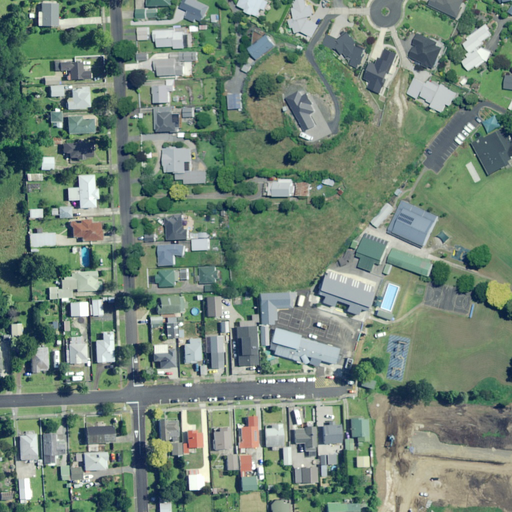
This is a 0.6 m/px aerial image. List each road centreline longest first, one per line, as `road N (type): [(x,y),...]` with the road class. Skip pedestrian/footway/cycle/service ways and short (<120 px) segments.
road 1 (residential): [(114,0),(135,394)]
road 2 (residential): [(135,394),(348,389)]
road 3 (residential): [(0,401),(135,394)]
